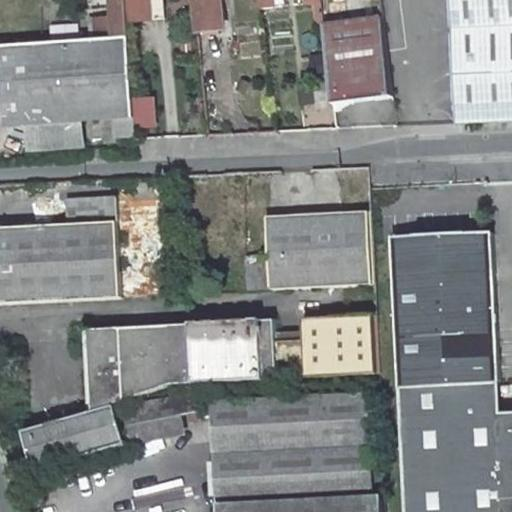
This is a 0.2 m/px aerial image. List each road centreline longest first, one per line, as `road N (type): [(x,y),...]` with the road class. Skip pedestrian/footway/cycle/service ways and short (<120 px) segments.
road 1 (residential): [(0,172),(355,154)]
road 2 (unclassified): [(355,154),(511,147)]
road 3 (unknown): [(417,0),(435,151)]
